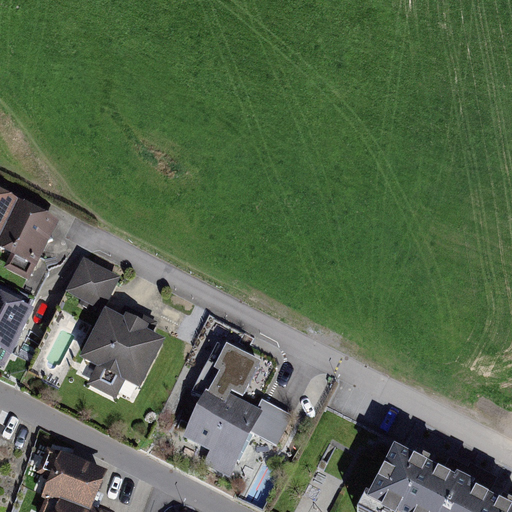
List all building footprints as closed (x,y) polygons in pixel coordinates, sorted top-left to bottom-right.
[(0,202),(0,256),(39,275),(60,231),(0,202)] [(120,285),(84,267),(66,305),(102,322),(120,285)] [(0,303),(0,359),(10,365),(33,321),(0,303)] [(121,330),(107,323),(83,370),(93,375),(84,393),(115,408),(124,390),(140,398),(164,352),(151,345),(156,335),(127,320),(121,330)] [(258,417),(207,393),(182,447),(237,472),(251,442),(279,455),(293,424),(262,410),(258,417)] [(508,511),(394,453),(363,511),(508,511)] [(58,511),(60,511),(94,511),(108,481),(60,461),(42,504),(58,511)]
